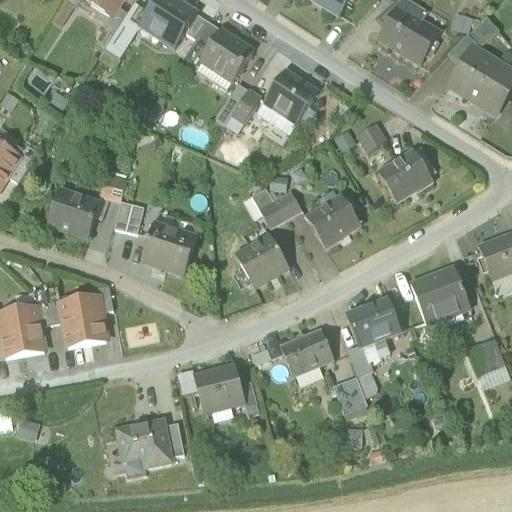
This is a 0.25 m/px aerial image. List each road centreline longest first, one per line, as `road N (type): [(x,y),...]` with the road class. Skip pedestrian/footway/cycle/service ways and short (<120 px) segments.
road 1 (residential): [(204,347),(326,300),(511,188)]
road 2 (residential): [(511,184),(230,0)]
road 3 (residential): [(204,347),(194,327),(113,283),(0,247)]
road 4 (residential): [(0,392),(166,362),(204,347)]
